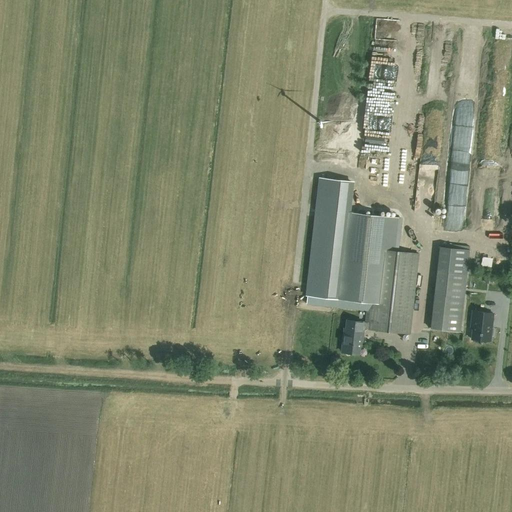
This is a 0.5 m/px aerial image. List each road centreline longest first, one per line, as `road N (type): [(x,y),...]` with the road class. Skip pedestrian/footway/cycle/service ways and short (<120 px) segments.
road 1 (unclassified): [(235,380),(511,390)]
road 2 (track): [(0,367),(235,380)]
